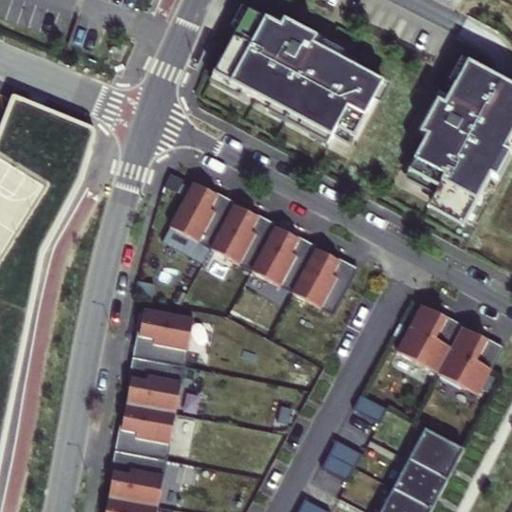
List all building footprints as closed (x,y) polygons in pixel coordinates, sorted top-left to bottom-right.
[(213,79),(333,143),(338,134),(355,143),(385,87),(355,71),(358,64),(326,47),(322,54),(314,50),(318,43),(270,17),(266,23),(249,14),(213,79)] [(511,90),(502,86),(468,67),(455,92),(446,109),(439,106),(421,138),(428,142),(409,177),(439,193),(432,207),(467,226),(511,142),(511,90)] [(0,465),(11,414),(45,250),(84,178),(97,130),(17,97),(0,138),(0,465)] [(208,194),(194,186),(170,230),(211,252),(227,222),(210,213),(218,199),(208,194)] [(236,206),(210,191),(208,194),(218,199),(210,213),(227,222),(235,208),(236,206)] [(249,216),(235,208),(227,222),(211,252),(252,274),(268,244),(251,235),(258,221),(249,216)] [(277,228),(250,213),(249,216),(258,221),(251,235),(268,244),(275,230),(277,228)] [(290,238),(275,230),(268,244),(252,274),(292,296),(309,266),(292,257),(299,243),(290,238)] [(318,249),(291,235),(290,238),(299,243),(292,257),(309,266),(316,252),(318,249)] [(331,260),(316,252),(309,266),(292,296),(333,318),(350,288),(333,279),(340,265),(331,260)] [(359,272),(332,257),(331,260),(340,265),(333,279),(350,288),(359,272)] [(438,317),(422,308),(398,354),(438,376),(452,350),(437,342),(448,322),(438,317)] [(195,322),(146,312),(142,329),(140,339),(156,342),(152,363),(186,369),(195,322)] [(464,327),(440,314),(438,317),(448,322),(437,342),(452,350),(463,330),(464,327)] [(142,329),(140,328),(133,360),(152,363),(156,342),(140,339),(142,329)] [(479,338),(463,330),(452,350),(438,376),(479,397),(492,372),(477,364),(488,343),(479,338)] [(505,349),(481,336),(479,338),(488,343),(477,364),(492,372),(505,349)] [(152,363),(133,360),(128,391),(130,392),(132,381),(148,384),(152,363)] [(186,369),(152,363),(148,384),(132,381),(130,392),(128,407),(177,416),(186,369)] [(387,411),(361,397),(354,411),(380,425),(387,411)] [(177,416),(128,407),(125,422),(123,432),(138,435),(134,457),(168,463),(177,416)] [(125,422),(122,421),(116,453),(134,457),(138,435),(123,432),(125,422)] [(465,453),(426,432),(409,463),(448,484),(465,453)] [(362,457),(336,443),(329,457),(355,470),(362,457)] [(134,457),(116,453),(110,485),(113,485),(114,475),(130,478),(134,457)] [(168,463),(134,457),(130,478),(114,475),(113,485),(110,500),(159,510),(168,463)] [(355,470),(329,457),(322,470),(348,484),(355,470)] [(433,511),(448,484),(409,463),(394,491),(432,511),(433,511)] [(432,511),(394,491),(382,511),(432,511)] [(158,511),(159,510),(110,500),(107,511),(158,511)] [(324,511),(305,502),(299,511),(324,511)]
